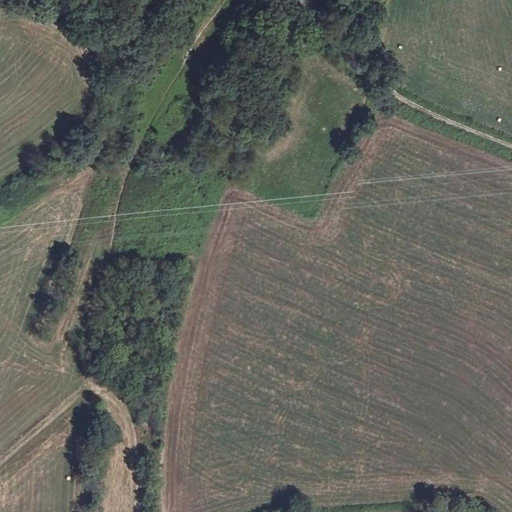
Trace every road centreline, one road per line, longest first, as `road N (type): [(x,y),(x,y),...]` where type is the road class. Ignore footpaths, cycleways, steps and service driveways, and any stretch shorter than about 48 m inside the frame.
road 1 (track): [(511,148),(402,98),(333,53),(312,25),(310,3)]
road 2 (track): [(138,511),(133,418),(85,371)]
